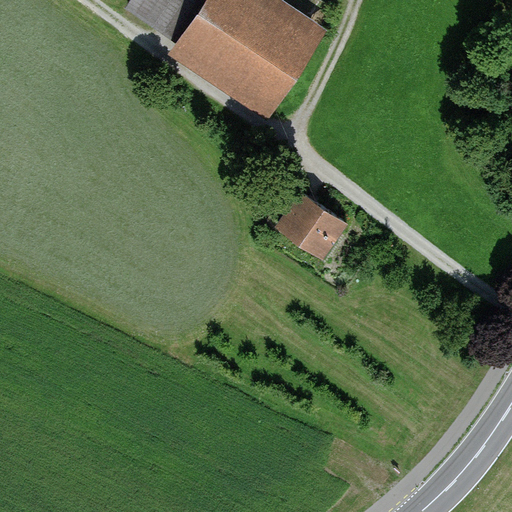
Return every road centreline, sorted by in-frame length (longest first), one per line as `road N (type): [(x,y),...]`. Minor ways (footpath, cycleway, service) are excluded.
road 1 (track): [(91,0),(511,310)]
road 2 (track): [(361,0),(330,75),(289,142)]
road 3 (secondary): [(423,511),(511,406)]
